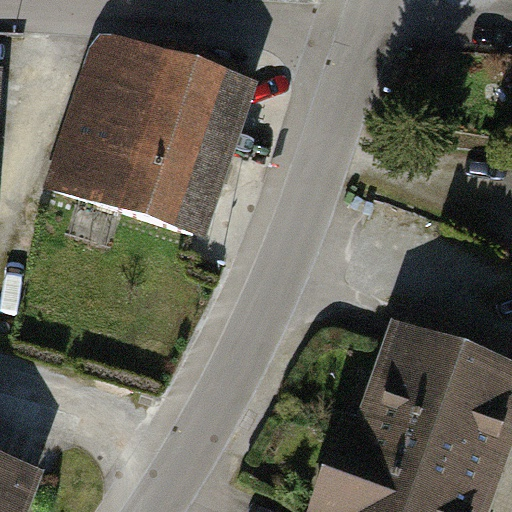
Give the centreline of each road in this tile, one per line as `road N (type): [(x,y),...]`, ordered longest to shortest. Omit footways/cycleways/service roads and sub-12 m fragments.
road 1 (tertiary): [(367,31),(253,331),(194,448),(150,511)]
road 2 (residential): [(0,14),(367,31)]
